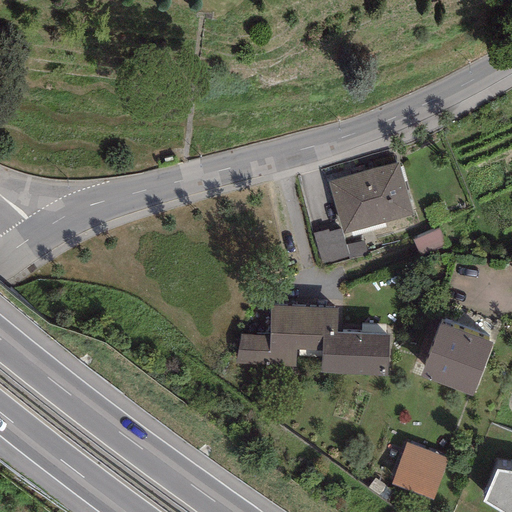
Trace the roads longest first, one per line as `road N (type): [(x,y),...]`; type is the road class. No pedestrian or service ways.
road 1 (unclassified): [(35,230),(356,133),(511,57)]
road 2 (motorway): [(230,511),(0,338)]
road 3 (unknown): [(270,158),(307,275),(327,280),(410,252)]
road 4 (motorway): [(0,414),(128,511)]
